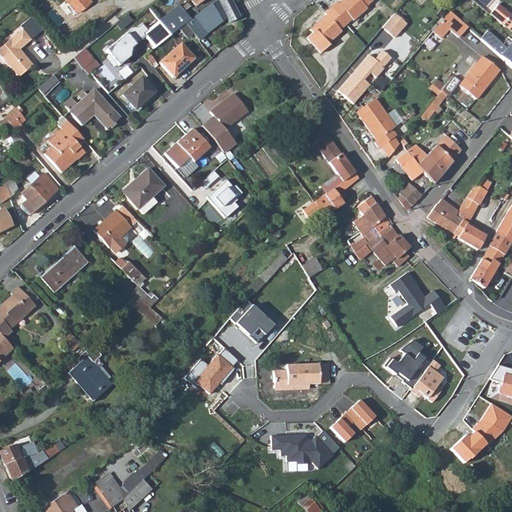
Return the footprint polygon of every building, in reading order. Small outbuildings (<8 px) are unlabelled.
[(91,0),(67,0),(78,13),(93,2),(91,0)] [(239,17),(230,0),(217,0),(216,0),(215,0),(190,20),(185,23),(198,41),(207,35),(206,34),(226,18),(228,23),(239,17)] [(324,12),(326,14),(314,25),(317,28),(312,33),(306,38),(319,54),(329,45),(328,44),(342,31),(341,29),(351,19),(353,21),(367,8),(366,7),(372,1),(371,0),(341,0),(338,3),(337,1),(324,12)] [(182,9),(178,5),(166,15),(169,19),(182,9)] [(489,15),(511,34),(511,17),(497,5),(489,15)] [(166,15),(159,21),(170,35),(185,23),(190,20),(182,9),(169,19),(166,15)] [(450,31),(457,37),(466,27),(450,12),(441,23),(450,31)] [(121,29),(133,19),(128,14),(117,23),(121,29)] [(394,14),(382,28),(396,41),(409,26),(394,14)] [(170,35),(159,21),(147,31),(143,34),(144,37),(153,49),(170,35)] [(143,34),(147,31),(141,23),(108,49),(120,64),(131,55),(134,46),(144,37),(143,34)] [(441,23),(432,32),(441,40),(450,31),(441,23)] [(314,25),(309,29),(312,33),(317,28),(314,25)] [(29,40),(21,30),(0,45),(0,57),(15,78),(31,65),(18,48),(29,40)] [(487,31),(480,39),(492,50),(511,67),(511,41),(507,37),(501,43),(487,31)] [(480,39),(475,45),(487,55),(492,50),(480,39)] [(183,68),(192,59),(179,44),(158,62),(170,76),(182,67),(183,68)] [(72,58),(81,68),(92,59),(83,48),(72,58)] [(336,93),(351,106),(367,87),(360,81),(366,74),(373,80),(380,72),(379,70),(387,61),(379,54),(372,62),(367,57),(336,93)] [(475,99),(499,70),(482,57),(459,86),(475,99)] [(98,66),(92,59),(81,68),(88,76),(98,66)] [(124,78),(131,71),(125,65),(118,72),(124,78)] [(42,95),(58,81),(53,74),(36,88),(42,95)] [(134,108),(152,91),(140,78),(122,95),(134,108)] [(431,83),(440,90),(444,85),(435,78),(431,83)] [(440,90),(431,83),(427,87),(436,94),(440,90)] [(93,90),(77,104),(71,96),(63,103),(69,111),(67,113),(80,127),(93,115),(106,130),(119,118),(93,90)] [(419,116),(426,121),(446,95),(440,90),(436,94),(419,116)] [(223,129),(246,111),(232,93),(209,112),(214,118),(202,127),(223,155),(235,145),(223,129)] [(390,129),(393,126),(374,99),(356,112),(375,140),(373,141),(377,148),(381,145),(393,136),(394,135),(390,129)] [(16,106),(3,118),(13,129),(20,123),(19,121),(15,117),(21,111),(16,106)] [(21,111),(15,117),(19,121),(25,115),(21,111)] [(0,125),(7,134),(13,129),(3,118),(0,120),(0,125)] [(65,121),(59,126),(60,127),(54,133),(58,139),(45,153),(61,172),(76,158),(77,159),(85,151),(80,146),(84,142),(65,121)] [(192,129),(165,154),(178,168),(189,158),(193,162),(209,148),(192,129)] [(321,129),(310,137),(336,174),(341,181),(353,172),(321,129)] [(25,149),(27,147),(17,135),(15,132),(11,136),(21,148),(23,147),(25,149)] [(381,145),(388,155),(397,143),(393,136),(381,145)] [(434,182),(437,179),(460,151),(446,136),(426,156),(415,145),(406,152),(421,173),(432,184),(434,182)] [(405,173),(411,181),(421,173),(406,152),(395,160),(398,164),(405,173)] [(216,168),(221,163),(216,157),(211,161),(216,168)] [(193,162),(189,158),(178,168),(182,173),(193,162)] [(405,173),(398,164),(393,167),(400,176),(405,173)] [(152,197),(164,186),(149,168),(136,180),(137,182),(125,194),(144,214),(156,202),(152,197)] [(213,172),(208,176),(213,182),(217,178),(213,172)] [(335,195),(357,178),(353,172),(341,181),(336,185),(325,193),(303,209),(309,217),(319,210),(323,216),(341,203),(335,195)] [(34,210),(57,190),(42,174),(20,194),(26,200),(22,204),(22,207),(27,213),(30,214),(34,210)] [(336,174),(321,186),(325,193),(336,185),(341,181),(336,174)] [(208,176),(197,184),(202,190),(213,182),(208,176)] [(9,198),(16,191),(11,178),(3,184),(9,197),(9,198)] [(224,182),(203,199),(221,220),(234,210),(231,205),(234,203),(233,201),(239,196),(233,188),(231,190),(224,182)] [(0,186),(0,200),(1,203),(9,197),(3,184),(0,186)] [(397,198),(406,210),(420,196),(407,184),(398,193),(400,195),(397,198)] [(472,189),(465,198),(477,206),(478,205),(483,196),(472,189)] [(360,233),(361,234),(383,217),(374,201),(370,196),(357,207),(362,215),(353,221),(360,233)] [(468,222),(477,206),(465,198),(457,212),(455,216),(461,220),(453,233),(451,237),(454,239),(456,236),(458,236),(457,238),(477,250),(482,242),(485,236),(466,226),(468,222)] [(439,226),(442,228),(453,233),(461,220),(455,216),(451,214),(454,210),(441,199),(437,205),(436,204),(426,217),(439,226)] [(502,199),(497,207),(503,210),(508,202),(502,199)] [(511,203),(495,231),(496,232),(511,241),(511,203)] [(122,205),(94,230),(110,247),(111,247),(117,253),(128,242),(123,236),(138,223),(122,205)] [(0,230),(9,225),(1,209),(0,209),(0,230)] [(367,242),(389,224),(388,224),(383,217),(361,234),(358,237),(363,244),(366,242),(367,242)] [(367,242),(366,242),(363,244),(358,237),(354,241),(352,242),(348,245),(354,252),(358,249),(363,255),(365,254),(371,249),(385,265),(391,260),(397,266),(408,256),(404,252),(409,248),(399,238),(397,235),(394,231),(390,227),(389,224),(367,242)] [(481,258),(469,279),(470,280),(483,288),(506,248),(511,241),(496,232),(489,246),(481,259),(481,258)] [(86,264),(87,263),(72,246),(61,256),(64,259),(58,264),(56,262),(39,278),(53,294),(54,293),(52,291),(85,262),(86,264)] [(314,257),(303,266),(312,276),(323,267),(314,257)] [(125,264),(119,258),(114,264),(119,270),(125,264)] [(119,270),(131,281),(139,273),(128,262),(125,264),(119,270)] [(265,294),(285,273),(279,267),(258,287),(265,294)] [(408,272),(389,285),(395,293),(397,291),(407,305),(391,316),(398,326),(430,304),(436,313),(445,307),(434,291),(425,297),(408,272)] [(139,273),(131,281),(137,286),(145,279),(139,273)] [(137,286),(127,295),(132,299),(135,296),(142,302),(147,296),(137,286)] [(9,293),(10,295),(0,304),(0,335),(3,338),(10,331),(8,329),(33,306),(15,287),(9,293)] [(258,287),(252,293),(258,300),(265,294),(258,287)] [(121,290),(108,303),(119,313),(132,299),(127,295),(121,290)] [(119,313),(123,316),(132,307),(154,326),(159,321),(163,323),(164,321),(149,308),(142,302),(135,296),(132,299),(119,313)] [(249,300),(232,317),(253,339),(271,321),(249,300)] [(0,335),(0,362),(0,363),(0,362),(0,360),(13,349),(3,338),(0,335)] [(79,343),(71,335),(64,341),(72,350),(79,343)] [(69,364),(72,369),(68,373),(92,401),(112,384),(108,380),(110,377),(102,366),(103,365),(98,358),(101,355),(95,348),(88,353),(86,350),(78,357),(77,356),(69,364)] [(222,348),(204,367),(199,362),(184,377),(194,386),(197,383),(206,391),(235,361),(222,348)] [(385,375),(406,392),(427,364),(406,348),(385,375)] [(322,381),(322,361),(290,362),(289,367),(277,367),(278,385),(302,384),(302,381),(322,381)] [(332,381),(332,361),(322,361),(322,381),(332,381)] [(59,374),(46,384),(45,385),(48,389),(62,377),(59,374)] [(426,374),(411,396),(422,404),(425,399),(431,409),(440,396),(436,393),(442,385),(426,374)] [(511,403),(511,376),(504,374),(498,393),(500,394),(498,400),(511,404),(511,403)] [(358,399),(329,423),(344,441),(373,416),(358,399)] [(488,437),(496,425),(480,415),(473,427),(488,437)] [(320,430),(307,441),(307,435),(269,434),(268,446),(281,447),(280,453),(287,454),(286,461),(308,462),(308,458),(315,468),(336,450),(320,430)] [(16,449),(14,444),(0,450),(0,456),(11,481),(38,465),(58,452),(57,449),(53,443),(34,455),(37,459),(35,460),(34,459),(30,461),(23,446),(16,449)] [(130,480),(129,479),(119,489),(125,498),(159,463),(152,459),(130,480)] [(119,489),(108,474),(94,484),(111,508),(113,507),(123,500),(125,498),(119,489)] [(129,511),(152,490),(144,481),(125,498),(123,500),(127,508),(129,511)] [(43,508),(46,511),(85,511),(81,505),(78,507),(68,492),(43,508)] [(317,501),(315,503),(310,498),(301,505),(306,511),(320,511),(324,509),(317,501)] [(113,507),(115,511),(120,511),(127,508),(123,500),(113,507)]
